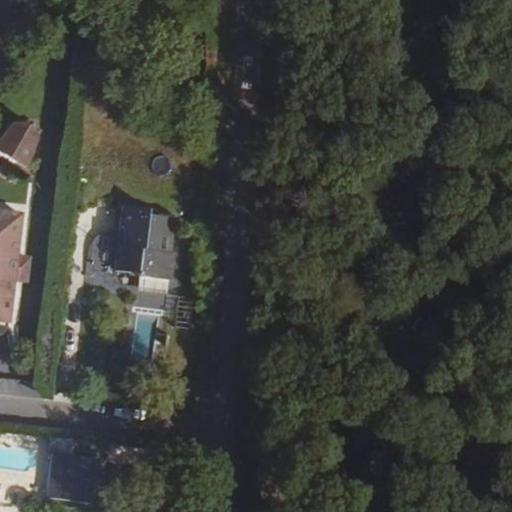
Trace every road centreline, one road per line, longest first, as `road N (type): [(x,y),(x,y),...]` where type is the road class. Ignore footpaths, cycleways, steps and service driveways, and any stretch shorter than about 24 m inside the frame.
road 1 (unclassified): [(255,0),(233,441)]
road 2 (residential): [(233,441),(0,410)]
